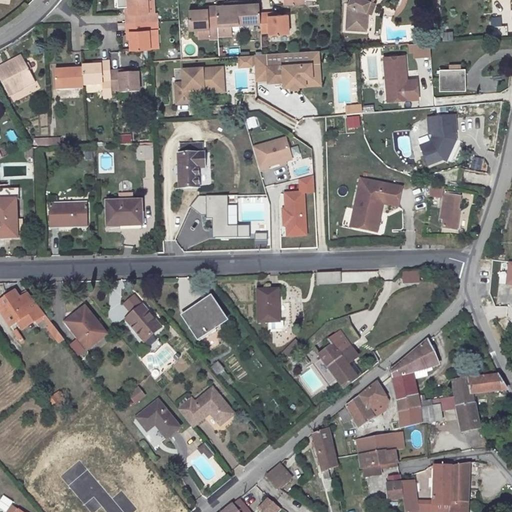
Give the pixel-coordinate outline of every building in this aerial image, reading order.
[(126,14),(126,23),(146,22),(145,13),(148,13),(147,0),(127,0),(128,6),(128,14),(126,14)] [(348,4),(347,30),(366,31),(367,12),(366,12),(370,3),(371,3),(374,0),(351,0),(349,4),(348,4)] [(261,23),(260,13),(260,4),(252,4),(248,4),(248,1),(238,2),(239,24),(261,23)] [(239,24),(238,2),(227,3),(227,6),(224,6),(216,6),(218,26),(218,36),(231,36),(231,25),(239,24)] [(367,12),(371,14),(375,5),(371,3),(370,3),(366,12),(367,12)] [(208,9),(200,10),(188,10),(189,30),(209,29),(209,26),(218,26),(216,6),(208,6),(208,9)] [(260,13),(261,23),(261,33),(270,32),(270,35),(289,34),(288,14),(277,15),(268,15),(268,13),(260,13)] [(130,31),(130,39),(131,50),(150,49),(149,30),(146,30),(146,22),(126,23),(126,31),(130,31)] [(491,28),(492,39),(507,38),(506,27),(491,28)] [(452,30),(442,31),(442,39),(453,39),(452,30)] [(410,43),(411,57),(431,56),(430,42),(410,43)] [(24,60),(21,55),(8,62),(11,67),(24,60)] [(404,56),(383,58),(387,102),(418,99),(416,84),(406,85),(406,81),(404,56)] [(8,62),(0,66),(0,79),(6,91),(9,96),(35,82),(24,60),(11,67),(8,62)] [(101,64),(93,65),(82,65),(83,85),(102,84),(102,82),(110,81),(111,81),(110,71),(110,61),(101,61),(101,64)] [(310,63),(266,66),(267,82),(282,81),(283,87),(290,86),(297,86),(304,85),(304,80),(304,78),(311,77),(310,63)] [(304,80),(319,80),(318,63),(310,63),(311,77),(304,78),(304,80)] [(73,69),(66,69),(55,70),(56,89),(83,88),(83,85),(82,65),(73,66),(73,69)] [(223,92),(221,68),(214,69),(215,89),(190,90),(191,94),(223,92)] [(183,83),(175,84),(176,104),(191,103),(191,94),(190,90),(215,89),(214,69),(182,71),(183,83)] [(466,91),(465,69),(440,70),(440,91),(466,91)] [(138,72),(127,73),(119,73),(119,70),(110,71),(111,90),(120,90),(120,93),(139,92),(138,72)] [(111,97),(110,81),(102,82),(102,84),(103,98),(111,97)] [(473,114),(482,114),(482,105),(472,105),(473,114)] [(360,107),(345,108),(346,115),(360,114),(360,107)] [(249,129),(258,125),(254,116),(246,119),(249,129)] [(456,132),(454,116),(425,117),(426,136),(429,136),(429,139),(427,142),(417,144),(425,170),(444,163),(454,141),(454,133),(456,132)] [(120,134),(120,144),(132,143),(131,134),(120,134)] [(409,136),(399,136),(399,156),(409,156),(409,136)] [(290,161),(283,137),(251,146),(258,173),(269,170),(268,167),(290,161)] [(0,146),(0,158),(8,155),(5,145),(0,146)] [(152,146),(137,146),(137,154),(145,154),(145,160),(152,159),(152,146)] [(182,147),(183,155),(195,154),(195,146),(182,147)] [(203,154),(195,154),(183,155),(179,155),(180,188),(198,187),(198,167),(204,167),(203,154)] [(298,177),(298,190),(282,191),(283,237),(307,236),(306,193),(315,193),(314,177),(298,177)] [(396,207),(400,188),(358,179),(352,211),(356,212),(354,225),(373,229),(378,203),(381,203),(396,207)] [(442,199),(444,187),(432,186),(430,197),(442,199)] [(24,237),(23,223),(17,223),(16,200),(19,200),(18,188),(0,188),(0,237),(5,237),(4,234),(16,234),(16,237),(24,237)] [(456,221),(458,211),(460,197),(445,194),(441,219),(444,220),(442,227),(457,230),(458,221),(456,221)] [(107,202),(107,226),(119,226),(119,224),(141,224),(141,201),(132,201),(107,202)] [(59,227),(59,223),(65,223),(65,227),(87,227),(86,203),(57,204),(57,207),(49,207),(50,227),(59,227)] [(352,211),(348,226),(374,232),(381,203),(378,203),(373,229),(354,225),(356,212),(352,211)] [(404,230),(403,244),(414,244),(415,231),(404,230)] [(420,282),(419,270),(402,271),(403,283),(420,282)] [(340,283),(339,272),(317,273),(318,284),(340,283)] [(279,322),(278,289),(257,290),(258,323),(279,322)] [(0,299),(0,306),(3,310),(0,312),(10,327),(17,322),(29,313),(34,320),(35,321),(44,315),(27,293),(19,298),(17,296),(14,290),(0,299)] [(134,295),(124,304),(131,313),(125,319),(144,342),(161,327),(134,295)] [(208,332),(214,328),(226,321),(210,297),(195,307),(197,310),(184,319),(199,341),(210,335),(208,332)] [(90,347),(106,334),(84,308),(69,319),(76,327),(72,331),(81,342),(84,340),(90,347)] [(17,322),(21,329),(34,320),(29,313),(17,322)] [(35,321),(37,325),(43,320),(48,327),(51,325),(44,315),(35,321)] [(65,322),(72,331),(76,327),(69,319),(65,322)] [(331,345),(318,355),(341,386),(343,389),(357,378),(347,365),(355,359),(348,348),(350,346),(339,331),(327,340),(331,345)] [(81,342),(86,349),(90,347),(84,340),(81,342)] [(439,366),(428,341),(427,340),(390,371),(397,400),(417,396),(412,372),(439,366)] [(300,347),(294,341),(282,353),(287,359),(300,347)] [(348,348),(355,359),(357,357),(350,346),(348,348)] [(217,362),(211,367),(217,375),(224,370),(217,362)] [(453,381),(455,396),(456,406),(474,403),(472,394),(507,390),(498,375),(453,381)] [(373,418),(380,413),(374,404),(386,397),(376,382),(346,406),(347,407),(343,409),(344,410),(338,413),(344,423),(353,417),(359,427),(373,417),(373,418)] [(135,405),(146,396),(138,386),(127,395),(135,405)] [(177,409),(191,427),(210,411),(213,415),(212,416),(219,425),(233,414),(212,388),(194,402),(191,398),(177,409)] [(397,400),(398,414),(419,410),(418,402),(417,396),(397,400)] [(438,399),(439,406),(439,411),(457,408),(456,406),(455,396),(452,397),(438,399)] [(420,423),(434,422),(432,412),(439,411),(439,406),(438,399),(418,402),(419,410),(398,414),(400,428),(420,423)] [(166,438),(179,428),(158,401),(136,418),(147,431),(155,425),(166,438)] [(457,408),(461,432),(479,429),(474,403),(456,406),(457,408)] [(154,447),(165,438),(156,426),(151,429),(154,432),(147,438),(154,447)] [(312,434),(323,479),(329,478),(328,470),(337,467),(327,429),(312,434)] [(269,446),(258,432),(246,441),(258,455),(269,446)] [(356,441),(360,468),(363,468),(397,463),(393,434),(356,441)] [(213,454),(205,444),(197,449),(201,453),(203,452),(208,458),(213,454)] [(57,486),(78,470),(66,456),(31,484),(50,508),(65,496),(57,486)] [(467,474),(476,474),(482,474),(481,462),(451,466),(450,505),(449,511),(466,511),(467,502),(467,474)] [(279,464),(266,476),(277,490),(291,476),(279,464)] [(450,505),(451,466),(434,466),(433,505),(450,505)] [(476,474),(467,474),(467,502),(477,503),(478,489),(476,474)] [(400,482),(402,498),(404,511),(416,511),(416,505),(413,481),(400,482)] [(402,498),(400,482),(386,484),(388,500),(402,498)] [(281,488),(278,491),(259,510),(261,511),(277,511),(292,495),(281,488)] [(232,504),(238,511),(250,511),(239,498),(232,504)]
